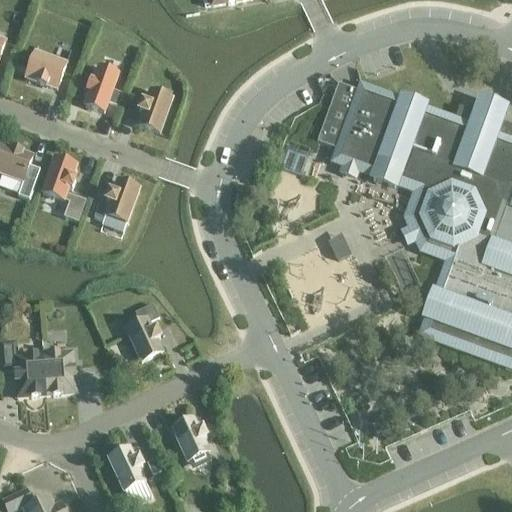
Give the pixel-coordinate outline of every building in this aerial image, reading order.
[(202,0),(204,10),(212,8),(212,9),(227,6),(228,7),(236,6),(236,5),(252,2),(251,0),(202,0)] [(35,57),(26,82),(57,93),(66,68),(35,57)] [(118,79),(99,72),(93,86),(91,85),(88,95),(90,95),(85,110),(104,117),(118,79)] [(511,144),(511,145),(511,144),(511,129),(459,110),(455,123),(424,112),(425,109),(403,101),(402,104),(361,89),(359,94),(338,87),(317,145),(338,153),(333,165),(343,169),(341,175),(356,181),(358,174),(374,180),(373,183),(395,191),(396,188),(426,199),(418,221),(421,228),(411,232),(416,244),(427,239),(430,245),(452,253),(436,298),(433,296),(424,320),(427,322),(421,339),(511,371),(511,144)] [(172,103),(150,95),(146,108),(142,107),(139,116),(142,117),(138,129),(159,137),(172,103)] [(0,177),(22,186),(17,200),(29,205),(38,181),(26,177),(32,161),(1,150),(0,153),(0,177)] [(54,163),(42,196),(64,204),(68,192),(72,193),(75,184),(71,183),(76,170),(54,163)] [(103,224),(105,219),(126,227),(139,193),(117,186),(113,198),(109,197),(106,206),(109,207),(107,212),(98,209),(94,221),(103,224)] [(72,200),(64,220),(77,225),(84,205),(72,200)] [(152,336),(149,328),(159,323),(152,309),(142,313),(147,324),(126,333),(141,366),(162,356),(156,345),(160,343),(156,334),(152,336)] [(46,399),(43,359),(37,360),(36,359),(27,359),(27,360),(16,361),(15,347),(0,348),(2,373),(15,372),(15,377),(14,377),(15,386),(16,386),(17,401),(31,400),(31,402),(40,401),(40,400),(46,399)] [(43,359),(46,399),(52,399),(53,400),(62,399),(62,398),(75,397),(74,381),(75,381),(75,372),(73,372),(72,357),(59,358),(58,357),(49,358),(49,359),(43,359)] [(193,423),(172,433),(187,465),(192,463),(194,468),(206,463),(204,458),(208,456),(203,444),(206,442),(202,433),(199,435),(193,423)] [(129,453),(109,463),(124,495),(131,510),(152,501),(145,485),(139,474),(143,472),(138,463),(135,465),(129,453)] [(155,464),(148,468),(153,479),(160,475),(155,464)] [(62,511),(61,510),(56,511),(52,511),(48,503),(31,510),(30,507),(31,507),(26,495),(3,506),(5,511),(19,511),(23,511),(62,511)]
